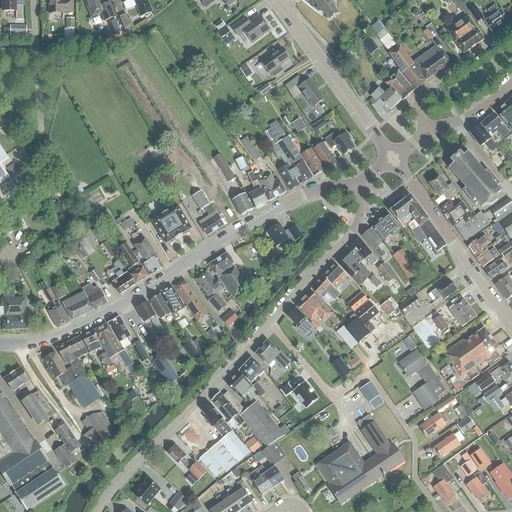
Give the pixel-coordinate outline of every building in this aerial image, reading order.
[(2,0),(3,11),(16,11),(16,20),(23,20),(23,6),(16,7),(15,0),(2,0)] [(48,0),(49,14),(63,13),(73,13),(72,0),(48,0)] [(110,2),(103,5),(101,0),(84,0),(91,18),(100,14),(103,22),(116,18),(110,2)] [(120,0),(122,4),(130,0),(134,0),(141,17),(152,12),(147,0),(138,0),(137,0),(120,0)] [(318,0),(314,3),(323,15),(324,15),(328,21),(338,15),(333,8),(334,8),(329,0),(318,0)] [(462,12),(466,17),(470,15),(459,0),(454,0),(453,1),(461,12),(462,12)] [(485,20),(492,31),(499,26),(499,27),(502,24),(509,20),(501,9),(500,10),(496,4),(488,9),(492,15),(485,20)] [(484,18),(475,6),(468,11),(477,23),(484,18)] [(126,15),(120,17),(125,31),(134,28),(130,19),(128,20),(126,15)] [(242,32),(250,43),(269,30),(259,16),(250,22),(246,17),(232,27),(238,35),(242,32)] [(485,39),(469,16),(448,30),(464,53),(472,47),(473,48),(478,45),(477,44),(485,39)] [(451,26),(447,18),(440,21),(445,30),(451,26)] [(221,20),(214,26),(218,31),(225,26),(221,20)] [(10,36),(24,37),(24,26),(11,26),(10,36)] [(225,27),(218,32),(222,38),(229,32),(225,27)] [(424,35),(429,41),(438,35),(433,29),(424,35)] [(370,55),(383,46),(374,33),(361,42),(370,55)] [(414,63),(401,45),(387,55),(390,59),(392,57),(408,78),(417,88),(442,69),(452,62),(444,51),(442,53),(437,46),(414,63)] [(262,62),(268,70),(274,77),(284,70),(280,65),(290,59),(282,48),(262,62)] [(246,64),(240,69),(240,70),(243,73),(249,69),(246,64)] [(398,71),(386,82),(404,100),(415,90),(398,71)] [(298,76),(293,80),(297,85),(302,81),(298,76)] [(325,99),(310,80),(299,88),(313,108),(325,99)] [(365,80),(359,84),(364,93),(367,91),(370,89),(365,80)] [(267,84),(258,91),(262,96),(263,95),(271,89),(267,84)] [(402,98),(392,88),(386,93),(380,86),(371,95),(367,91),(364,95),(369,101),(372,106),(378,112),(385,105),(390,109),(402,98)] [(510,99),(495,111),(509,128),(511,132),(511,130),(511,96),(509,98),(510,99)] [(258,101),(253,105),(256,109),(261,105),(258,101)] [(496,132),(504,141),(511,135),(504,126),(505,126),(494,112),(480,123),(491,137),(496,132)] [(292,123),(298,132),(305,128),(299,119),(292,123)] [(236,123),(232,127),(240,135),(244,132),(236,123)] [(480,146),(485,142),(492,151),(497,147),(480,125),(470,133),(480,146)] [(325,139),(331,149),(337,146),(343,156),(355,148),(349,139),(350,138),(346,132),(337,138),(334,133),(325,139)] [(261,156),(247,136),(242,140),(257,159),(261,156)] [(300,155),(291,141),(288,136),(271,147),(279,159),(282,157),(283,159),(285,158),(288,164),(279,170),(290,189),(314,177),(300,155)] [(295,138),(291,141),(300,155),(302,155),(315,176),(325,170),(311,148),(304,152),(295,138)] [(312,146),(327,168),(336,162),(323,142),(318,145),(317,143),(312,146)] [(157,144),(148,149),(150,153),(160,147),(157,144)] [(0,183),(9,178),(0,164),(0,160),(6,156),(0,147),(0,183)] [(460,152),(450,160),(453,164),(449,168),(466,188),(463,190),(475,205),(478,203),(482,207),(485,205),(491,205),(497,200),(498,194),(501,191),(497,186),(500,184),(487,170),(485,172),(468,152),(464,155),(460,152)] [(242,157),(235,160),(240,170),(247,167),(242,157)] [(15,164),(7,169),(11,176),(18,171),(19,170),(15,164)] [(171,164),(162,169),(168,179),(177,174),(171,164)] [(221,170),(229,183),(235,179),(227,166),(221,170)] [(257,208),(268,202),(253,172),(247,175),(255,191),(250,194),(257,208)] [(257,176),(269,200),(286,192),(279,178),(275,180),(271,173),(265,177),(263,173),(257,176)] [(191,176),(187,179),(193,190),(198,187),(191,176)] [(429,183),(440,198),(444,195),(447,200),(458,192),(452,184),(447,187),(439,176),(429,183)] [(192,197),(200,211),(204,209),(210,205),(209,204),(201,191),(192,197)] [(241,195),(240,192),(236,194),(237,197),(233,199),(241,215),(254,209),(245,193),(241,195)] [(407,226),(420,243),(426,239),(436,253),(447,245),(410,196),(391,211),(404,228),(407,226)] [(511,202),(509,198),(491,211),(484,216),(492,226),(498,221),(507,234),(511,240),(511,202)] [(439,209),(453,228),(456,226),(459,230),(458,231),(465,242),(490,224),(481,212),(474,218),(463,203),(455,208),(450,201),(439,209)] [(208,236),(224,225),(211,203),(209,204),(210,205),(204,209),(209,216),(199,222),(208,236)] [(152,220),(166,243),(176,237),(176,238),(182,234),(192,228),(180,208),(178,205),(152,220)] [(95,210),(90,213),(93,218),(98,215),(95,210)] [(108,214),(95,222),(98,227),(111,220),(108,214)] [(389,214),(373,227),(385,242),(388,242),(390,241),(390,239),(402,229),(389,214)] [(131,218),(121,224),(126,231),(135,225),(131,218)] [(498,223),(492,226),(498,235),(494,237),(497,241),(500,239),(506,235),(498,223)] [(284,232),(279,224),(267,231),(272,240),(269,242),(273,248),(282,243),(284,247),(295,240),(295,241),(302,237),(295,225),(284,232)] [(91,232),(99,244),(105,240),(98,228),(91,232)] [(362,236),(374,250),(382,243),(370,229),(362,236)] [(506,235),(500,239),(506,246),(511,241),(511,240),(507,234),(506,235)] [(483,236),(467,247),(475,257),(486,249),(490,246),(483,236)] [(86,238),(78,243),(82,248),(87,256),(88,257),(95,252),(86,238)] [(164,267),(146,238),(135,245),(142,256),(138,258),(149,276),(156,272),(164,267)] [(352,244),(353,245),(363,258),(365,259),(368,256),(371,259),(371,260),(374,264),(378,261),(359,239),(352,244)] [(499,251),(504,258),(511,252),(511,241),(506,246),(499,251)] [(119,247),(130,263),(132,266),(128,269),(131,273),(137,283),(149,276),(127,242),(119,247)] [(353,245),(336,261),(360,285),(371,274),(363,267),(362,267),(358,263),(363,258),(353,245)] [(82,261),(87,256),(82,248),(76,252),(82,261)] [(486,249),(475,257),(483,268),(498,257),(493,250),(489,253),(486,249)] [(380,250),(376,253),(381,258),(385,255),(380,250)] [(394,257),(408,279),(418,272),(403,250),(394,257)] [(234,263),(227,253),(210,264),(216,274),(217,274),(219,277),(220,277),(234,299),(246,291),(245,290),(251,287),(242,273),(240,274),(233,264),(234,263)] [(109,271),(107,272),(108,274),(120,294),(136,284),(130,276),(120,260),(115,263),(116,266),(109,271)] [(484,270),(492,280),(508,268),(504,263),(502,265),(498,260),(484,270)] [(394,277),(384,263),(378,268),(388,281),(394,277)] [(334,264),(323,275),(336,289),(348,277),(334,264)] [(101,278),(96,269),(91,272),(97,281),(101,278)] [(209,300),(219,312),(227,306),(217,294),(226,288),(218,279),(216,281),(208,271),(196,280),(207,294),(205,295),(208,299),(210,298),(210,299),(209,300)] [(381,284),(374,275),(369,279),(377,287),(381,284)] [(495,285),(507,301),(511,296),(511,281),(511,280),(508,276),(495,285)] [(312,288),(319,296),(320,294),(324,298),(328,293),(335,300),(340,294),(322,277),(312,288)] [(184,279),(175,286),(198,322),(208,316),(184,279)] [(456,290),(448,280),(437,288),(438,289),(432,294),(437,301),(443,297),(445,300),(451,296),(450,294),(456,290)] [(53,288),(59,299),(65,296),(59,284),(53,288)] [(81,289),(85,294),(86,294),(96,309),(107,301),(98,286),(93,289),(90,284),(81,289)] [(173,287),(161,294),(173,314),(177,319),(181,317),(177,311),(185,307),(173,287)] [(417,292),(413,287),(407,292),(410,297),(417,292)] [(4,290),(5,317),(3,317),(4,330),(27,329),(26,298),(13,299),(13,289),(4,290)] [(54,299),(49,290),(44,293),(49,302),(54,299)] [(295,305),(317,328),(320,326),(314,319),(317,316),(322,321),(330,313),(310,291),(295,305)] [(94,309),(83,292),(63,303),(72,321),(81,316),(82,317),(87,314),(86,313),(94,309)] [(354,312),(368,300),(361,292),(347,304),(354,312)] [(151,300),(162,318),(170,313),(160,295),(151,300)] [(399,308),(405,316),(421,304),(415,296),(399,308)] [(391,298),(387,301),(395,310),(398,307),(391,298)] [(46,309),(57,328),(70,322),(57,299),(52,302),(55,307),(53,308),(52,306),(46,309)] [(476,317),(470,308),(463,300),(450,309),(463,327),(476,317)] [(395,310),(387,301),(380,307),(388,316),(395,310)] [(146,322),(150,320),(154,327),(153,328),(159,338),(166,334),(160,324),(155,315),(148,302),(137,308),(146,322)] [(355,313),(354,314),(357,318),(370,333),(375,329),(373,327),(368,322),(378,313),(375,310),(369,302),(356,312),(355,313)] [(305,318),(295,308),(287,316),(298,326),(295,328),(304,337),(313,327),(305,318)] [(221,320),(228,328),(238,318),(231,311),(221,320)] [(352,321),(352,322),(357,318),(354,314),(350,318),(349,318),(352,321)] [(447,326),(440,316),(434,321),(441,331),(447,326)] [(120,342),(124,348),(131,344),(130,341),(133,340),(131,336),(120,317),(109,323),(120,342)] [(347,327),(345,329),(358,344),(370,333),(357,318),(352,322),(347,327)] [(182,330),(189,326),(185,319),(179,323),(182,330)] [(130,324),(135,334),(141,330),(136,320),(130,324)] [(424,322),(414,327),(419,336),(429,332),(424,322)] [(106,323),(94,330),(110,358),(118,354),(127,368),(129,367),(133,375),(138,372),(124,350),(123,351),(106,323)] [(499,348),(484,329),(468,341),(463,341),(445,354),(455,367),(453,368),(460,379),(490,356),(491,358),(493,356),(495,358),(499,355),(495,350),(499,348)] [(86,346),(87,345),(91,353),(101,347),(93,330),(81,337),(86,346)] [(209,332),(206,334),(214,345),(217,342),(216,340),(209,332)] [(57,348),(67,364),(70,363),(72,367),(79,362),(77,359),(88,353),(80,337),(57,348)] [(198,339),(193,342),(199,350),(204,347),(198,339)] [(149,359),(139,341),(131,346),(141,363),(149,359)] [(268,366),(273,360),(283,370),(290,362),(280,352),(279,352),(267,341),(255,354),(268,366)] [(191,345),(186,348),(192,355),(196,352),(191,345)] [(427,364),(425,365),(417,352),(399,364),(404,370),(403,370),(405,372),(408,377),(416,371),(426,386),(413,395),(424,411),(438,401),(436,398),(446,391),(427,364)] [(79,362),(72,367),(67,369),(68,370),(67,371),(55,353),(44,360),(56,378),(60,376),(68,385),(70,385),(85,408),(101,398),(101,397),(94,387),(87,375),(88,374),(80,362),(79,362)] [(112,364),(109,359),(106,353),(105,354),(99,357),(105,368),(112,364)] [(351,372),(362,364),(356,356),(345,364),(351,372)] [(331,364),(341,378),(350,372),(340,357),(331,364)] [(239,371),(252,383),(264,370),(251,358),(239,371)] [(511,377),(511,366),(509,362),(507,363),(490,375),(489,374),(476,383),(482,390),(494,382),(493,381),(501,375),(506,382),(511,377)] [(113,365),(105,370),(108,375),(116,370),(113,365)] [(4,378),(14,392),(18,389),(20,391),(27,387),(25,384),(30,381),(21,368),(4,378)] [(258,393),(252,387),(238,372),(226,383),(241,398),(245,394),(252,399),(258,394),(258,393)] [(371,381),(365,385),(369,392),(375,388),(371,381)] [(306,409),(318,399),(304,382),(292,392),(306,409)] [(252,387),(258,393),(258,394),(259,394),(258,394),(261,397),(266,393),(257,383),(252,387)] [(286,395),(293,389),(289,384),(282,390),(286,395)] [(97,385),(94,387),(101,397),(104,395),(97,385)] [(498,388),(485,397),(489,402),(502,393),(498,388)] [(133,390),(126,396),(130,402),(137,397),(133,390)] [(38,426),(54,415),(38,391),(22,402),(38,426)] [(240,427),(245,422),(223,397),(220,393),(211,400),(222,414),(226,410),(240,427)] [(223,397),(245,422),(266,448),(288,432),(289,433),(294,430),(307,422),(297,409),(280,422),(284,427),(280,430),(257,402),(246,411),(227,393),(223,397)] [(47,462),(49,461),(6,397),(0,401),(0,433),(1,435),(0,436),(0,470),(10,486),(12,485),(17,492),(16,493),(27,510),(65,485),(53,468),(41,477),(36,470),(47,462)] [(435,409),(438,414),(453,404),(453,405),(456,403),(452,397),(435,409)] [(504,407),(497,397),(488,403),(495,413),(504,407)] [(222,419),(209,404),(202,410),(206,416),(204,417),(212,427),(213,426),(223,438),(231,431),(232,430),(222,419)] [(458,406),(454,409),(458,415),(462,412),(458,406)] [(462,412),(457,416),(461,420),(466,417),(462,412)] [(104,432),(92,415),(82,422),(89,431),(83,436),(94,451),(115,437),(109,429),(104,432)] [(369,415),(363,419),(369,427),(374,423),(369,415)] [(420,427),(427,437),(435,431),(436,432),(445,425),(438,415),(420,427)] [(456,425),(463,434),(475,426),(468,417),(456,425)] [(341,503),(404,460),(393,444),(390,446),(374,423),(369,427),(362,431),(378,454),(364,464),(349,443),(317,465),(331,486),(330,487),(341,503)] [(65,424),(56,430),(63,442),(73,436),(65,424)] [(476,427),(473,430),(478,437),(482,434),(476,427)] [(199,458),(202,461),(215,477),(224,470),(226,472),(249,452),(231,431),(223,438),(199,458)] [(500,441),(493,432),(487,437),(493,446),(500,441)] [(435,448),(441,456),(451,449),(451,450),(460,444),(453,435),(435,448)] [(73,436),(63,442),(65,444),(55,451),(67,469),(77,462),(71,454),(81,448),(73,436)] [(253,437),(245,444),(253,453),(261,446),(253,437)] [(45,441),(40,444),(46,453),(50,450),(45,441)] [(168,453),(178,464),(180,462),(185,467),(189,463),(184,457),(186,456),(176,445),(168,453)] [(270,446),(262,451),(272,466),(280,461),(270,446)] [(481,471),(490,464),(479,449),(470,456),(481,471)] [(478,470),(471,461),(471,460),(460,468),(467,478),(478,470)] [(205,473),(196,463),(188,470),(197,481),(205,473)] [(493,471),(499,480),(495,483),(501,492),(503,491),(509,499),(511,497),(511,484),(509,480),(511,478),(511,477),(503,464),(493,471)] [(273,489),(264,475),(267,472),(263,466),(258,469),(262,475),(256,480),(252,474),(248,477),(252,483),(252,482),(262,496),(273,489)] [(275,467),(264,475),(274,489),(284,481),(275,467)] [(487,483),(480,472),(474,475),(477,479),(466,486),(472,494),(474,493),(479,502),(489,495),(482,486),(487,483)] [(301,478),(298,473),(292,477),(295,482),(301,478)] [(147,505),(160,489),(147,478),(133,494),(143,502),(147,505)] [(241,511),(253,503),(243,488),(245,487),(241,481),(237,484),(241,490),(234,494),(231,496),(241,511)] [(444,481),(433,488),(439,496),(441,495),(447,504),(456,498),(444,481)] [(239,511),(241,511),(231,496),(234,494),(230,488),(226,491),(230,497),(224,502),(221,504),(226,511),(239,511)] [(187,501),(178,493),(169,504),(178,511),(187,501)] [(210,511),(226,511),(221,504),(224,502),(220,496),(215,499),(219,505),(210,511)]
